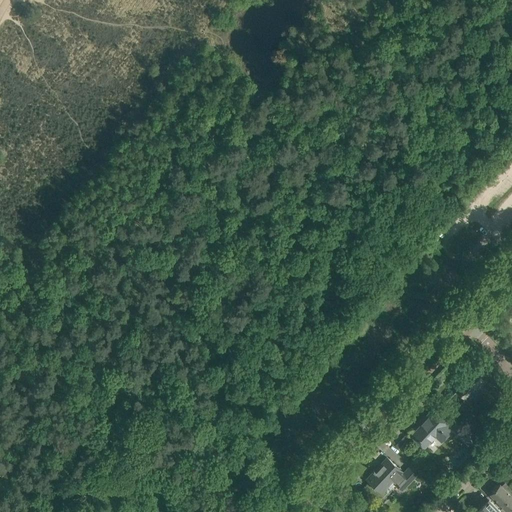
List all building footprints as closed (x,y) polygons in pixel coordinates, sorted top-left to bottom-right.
[(455,388),(448,395),(450,398),(458,405),(465,397),(467,399),(478,387),(485,380),(472,368),(471,368),(464,375),(466,377),(456,388),(454,386),(454,387),(455,388)] [(506,413),(499,405),(489,415),(496,422),(506,413)] [(451,427),(439,416),(432,410),(426,417),(427,418),(411,435),(424,447),(435,436),(441,441),(452,429),(453,429),(451,427)] [(452,429),(468,444),(475,437),(458,420),(451,427),(453,429),(452,429)] [(387,458),(367,479),(381,493),(389,485),(390,487),(394,482),(403,491),(422,471),(413,462),(403,472),(402,471),(387,457),(386,458),(387,458)] [(511,488),(506,482),(501,486),(500,484),(490,494),(507,511),(511,511),(511,488)] [(481,507),(475,511),(501,511),(494,504),(487,497),(478,505),(481,507)]
